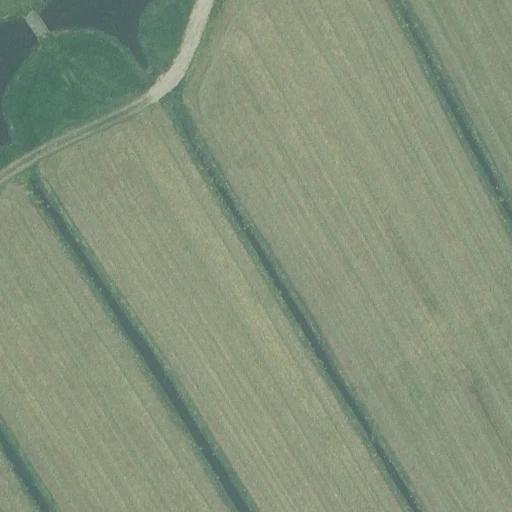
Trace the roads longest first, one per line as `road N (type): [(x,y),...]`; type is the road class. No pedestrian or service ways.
road 1 (track): [(197,0),(151,73),(0,168)]
road 2 (track): [(18,0),(92,115)]
